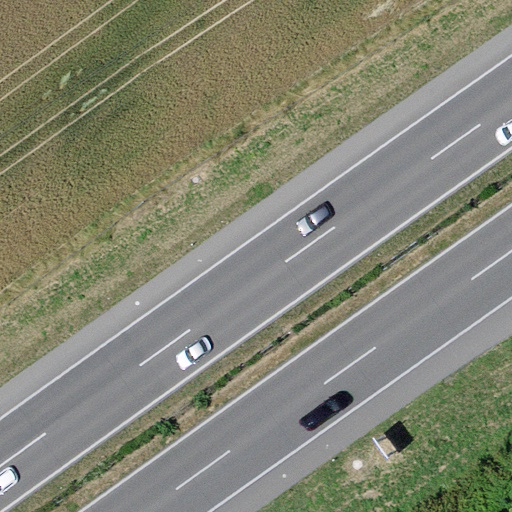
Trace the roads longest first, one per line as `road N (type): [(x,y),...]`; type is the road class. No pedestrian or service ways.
road 1 (motorway): [(511,103),(0,467)]
road 2 (motorway): [(146,511),(511,252)]
